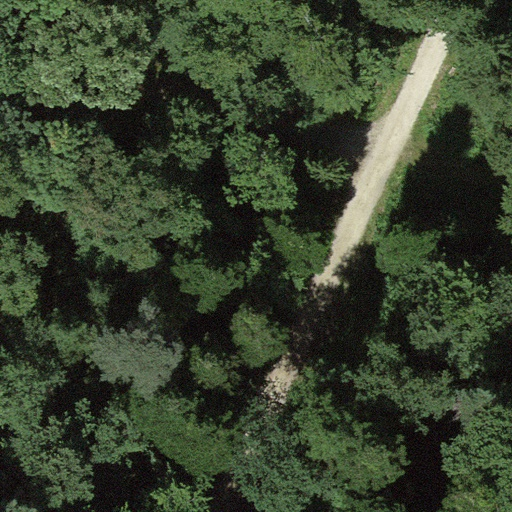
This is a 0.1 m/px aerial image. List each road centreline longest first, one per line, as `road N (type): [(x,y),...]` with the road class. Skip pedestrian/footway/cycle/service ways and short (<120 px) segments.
road 1 (track): [(214,511),(449,0)]
road 2 (track): [(0,12),(248,114),(380,146),(511,150)]
